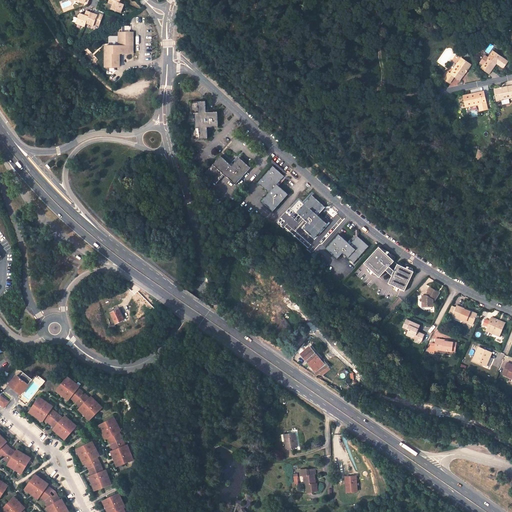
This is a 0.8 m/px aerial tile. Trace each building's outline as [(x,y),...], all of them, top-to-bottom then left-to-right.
[(115,13),(118,4),(114,2),(107,0),(103,0),(103,3),(108,5),(106,10),(115,13)] [(70,21),(79,25),(80,22),(84,12),(79,10),(78,14),(73,12),(70,21)] [(91,15),(84,12),(80,22),(87,26),(88,24),(93,26),(97,15),(92,13),(91,15)] [(109,45),(109,65),(123,66),(123,52),(137,53),(137,31),(123,31),(123,45),(109,45)] [(492,51),(480,68),(487,74),(497,61),(500,64),(499,66),(503,68),(507,62),(492,51)] [(447,73),(442,79),(449,84),(453,78),(458,81),(469,66),(460,59),(449,74),(447,73)] [(511,90),(511,88),(493,92),(495,103),(511,98),(511,90)] [(486,111),(483,96),(472,98),(472,96),(464,98),(466,108),(477,106),(478,113),(486,111)] [(221,101),(206,100),(206,112),(210,112),(210,127),(206,127),(206,138),(222,138),(222,127),(233,127),(233,112),(221,112),(221,101)] [(264,167),(253,157),(246,166),(235,156),(219,172),(230,183),(238,175),(249,185),(264,167)] [(297,178),(285,167),(269,184),(279,193),(271,201),(283,212),(298,195),(289,187),(297,178)] [(333,204),(320,192),(304,209),(315,219),(310,225),(321,236),(335,221),(325,212),(333,204)] [(376,242),(362,231),(355,239),(346,231),(333,246),(344,256),(350,250),(361,260),(376,242)] [(405,290),(413,270),(396,264),(395,267),(393,269),(389,266),(394,261),(378,246),(362,262),(369,268),(369,269),(378,277),(385,270),(390,275),(387,283),(405,290)] [(446,289),(436,284),(433,292),(429,292),(430,304),(440,303),(440,299),(439,298),(440,296),(442,297),(446,289)] [(485,311),(465,303),(461,313),(481,321),(485,311)] [(114,324),(122,319),(116,309),(108,313),(114,324)] [(511,320),(508,319),(509,318),(500,314),(495,328),(510,334),(511,329),(511,320)] [(429,322),(416,315),(412,323),(418,326),(416,331),(424,335),(427,334),(431,336),(433,331),(426,328),(429,322)] [(444,340),(443,346),(446,346),(464,348),(465,343),(461,342),(462,338),(457,338),(454,337),(454,336),(445,335),(444,340)] [(446,346),(443,346),(444,340),(440,339),(438,347),(446,348),(446,346)] [(502,350),(488,345),(482,359),(494,364),(496,358),(498,359),(502,350)] [(317,374),(326,367),(312,349),(303,357),(317,374)] [(31,380),(22,373),(19,378),(17,376),(11,383),(16,387),(14,390),(21,394),(31,380)] [(79,385),(66,376),(56,390),(69,400),(70,398),(75,401),(83,391),(78,387),(79,385)] [(85,393),(83,391),(75,401),(76,402),(85,393)] [(90,397),(85,393),(76,402),(81,406),(79,408),(90,419),(103,407),(91,395),(90,397)] [(9,403),(2,397),(0,399),(0,404),(5,408),(9,403)] [(53,407),(39,398),(30,413),(43,422),(44,420),(49,423),(56,412),(51,409),(53,407)] [(59,414),(56,412),(49,423),(51,424),(59,414)] [(63,417),(59,414),(51,424),(55,428),(54,429),(66,439),(78,425),(65,415),(63,417)] [(122,430),(114,416),(98,424),(106,439),(109,437),(112,442),(123,436),(120,431),(122,430)] [(286,446),(296,445),(294,430),(284,431),(286,446)] [(8,441),(0,433),(0,454),(2,456),(11,447),(7,443),(8,441)] [(124,439),(112,444),(114,449),(112,450),(117,466),(134,459),(128,444),(126,445),(124,439)] [(94,440),(78,449),(86,463),(88,462),(91,467),(102,461),(99,456),(102,454),(94,440)] [(12,448),(11,447),(2,456),(5,459),(12,448)] [(17,452),(12,448),(5,459),(10,462),(9,465),(23,473),(32,458),(18,450),(17,452)] [(103,464),(91,468),(93,474),(91,475),(98,490),(114,483),(108,468),(105,469),(103,464)] [(303,484),(303,492),(315,491),(314,483),(312,483),(311,479),(313,479),(312,474),(313,474),(313,467),(305,468),(304,467),(299,467),(300,474),(303,474),(303,479),(301,479),(302,484),(303,484)] [(50,484),(36,475),(26,489),(39,499),(41,496),(45,500),(53,489),(48,486),(50,484)] [(345,491),(356,490),(355,475),(344,476),(345,491)] [(0,501),(1,502),(11,487),(0,480),(0,501)] [(121,491),(105,499),(111,511),(128,511),(129,511),(127,506),(129,505),(121,491)] [(58,495),(47,501),(50,506),(47,508),(49,511),(69,511),(63,499),(61,500),(58,495)] [(28,509),(16,498),(4,511),(26,511),(28,509)]
